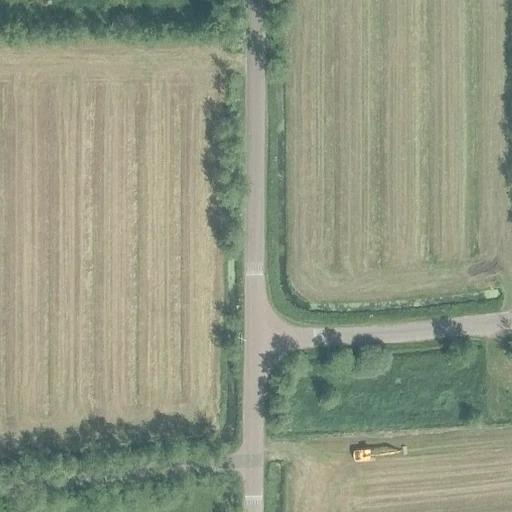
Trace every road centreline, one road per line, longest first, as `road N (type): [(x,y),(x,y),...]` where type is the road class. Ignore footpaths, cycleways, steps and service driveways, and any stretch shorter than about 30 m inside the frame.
road 1 (tertiary): [(254,340),(255,0)]
road 2 (unclassified): [(254,340),(511,323)]
road 3 (unclassified): [(0,486),(253,457)]
